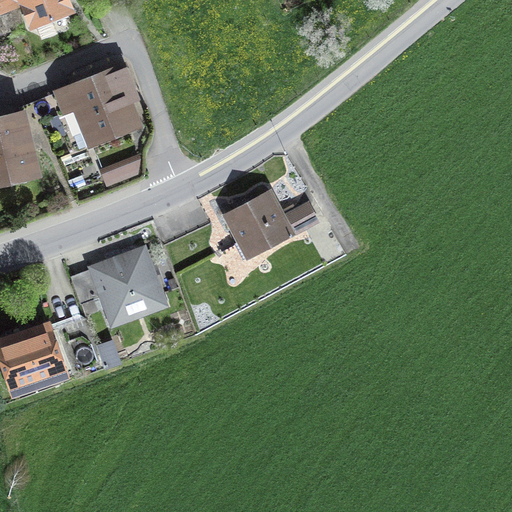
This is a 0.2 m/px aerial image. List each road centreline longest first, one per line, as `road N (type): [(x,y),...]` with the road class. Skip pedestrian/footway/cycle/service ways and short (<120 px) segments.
road 1 (tertiary): [(450,0),(305,119),(180,189)]
road 2 (tertiary): [(180,189),(0,262)]
road 3 (residential): [(129,41),(180,189)]
road 4 (residential): [(0,88),(129,41)]
